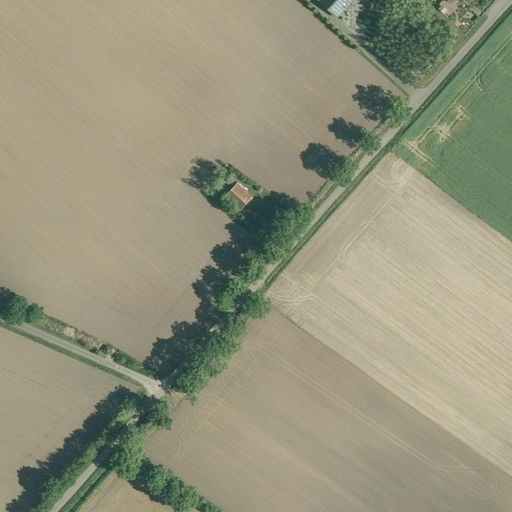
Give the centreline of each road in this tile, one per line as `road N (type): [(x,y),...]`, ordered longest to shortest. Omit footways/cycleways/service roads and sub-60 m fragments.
road 1 (unclassified): [(510,0),(162,388)]
road 2 (unclassified): [(0,318),(162,388)]
road 3 (unclassified): [(162,388),(53,511)]
